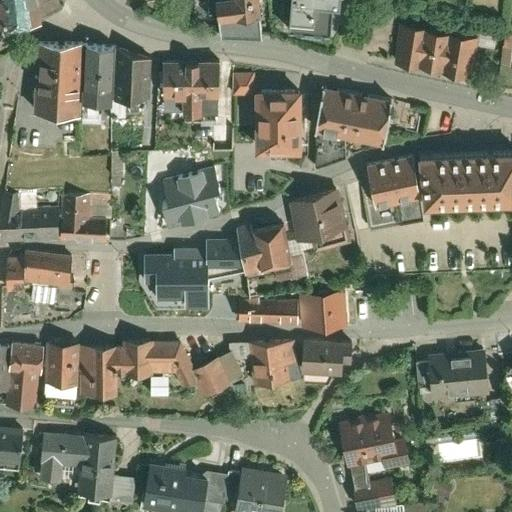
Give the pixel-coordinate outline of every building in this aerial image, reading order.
[(0,0),(0,15),(41,10),(39,0),(0,0)] [(259,4),(258,0),(214,0),(215,8),(219,7),(218,21),(256,24),(258,4),(259,4)] [(289,0),(288,16),(333,20),(334,0),(289,0)] [(393,53),(466,71),(475,34),(402,16),(393,53)] [(511,24),(503,23),(498,50),(510,52),(511,41),(511,24)] [(83,30),(34,29),(32,99),(81,101),(82,72),(83,30)] [(83,30),(82,72),(113,73),(115,35),(83,30)] [(148,87),(149,46),(115,35),(113,73),(113,85),(148,87)] [(219,48),(162,49),(162,88),(180,88),(180,104),(202,104),(202,88),(219,88),(219,48)] [(232,66),(233,85),(251,84),(250,65),(232,66)] [(346,151),(346,128),(382,135),(391,88),(321,75),(313,122),(313,159),(346,151)] [(296,85),(255,85),(256,116),(211,117),(211,141),(235,140),(235,155),(256,155),(256,145),(296,144),(296,85)] [(511,136),(420,139),(422,191),(422,196),(511,193),(511,136)] [(413,144),(364,154),(373,201),(422,191),(413,144)] [(169,214),(220,201),(215,181),(221,179),(215,157),(164,170),(169,191),(163,193),(169,214)] [(246,160),(227,160),(227,191),(246,192),(246,160)] [(341,181),(286,194),(287,198),(296,233),(310,230),(314,246),(355,236),(349,210),(341,181)] [(58,232),(104,234),(105,210),(86,209),(87,194),(60,193),(58,232)] [(56,194),(0,196),(0,230),(0,232),(58,229),(56,194)] [(284,215),(252,221),(259,257),(275,254),(291,251),(289,244),(284,215)] [(251,217),(241,220),(246,259),(259,257),(252,221),(251,217)] [(246,259),(241,220),(237,221),(239,232),(207,232),(206,246),(209,246),(209,266),(243,259),(244,263),(247,263),(246,259)] [(72,246),(30,242),(29,246),(10,246),(11,278),(29,279),(27,295),(53,297),(54,282),(68,283),(72,246)] [(275,254),(278,268),(307,262),(303,242),(289,244),(291,251),(275,254)] [(206,246),(145,247),(146,271),(157,271),(157,287),(185,286),(185,295),(210,294),(209,266),(209,246),(206,246)] [(296,294),(296,320),(344,319),(344,287),(296,288),(296,294)] [(236,299),(236,319),(296,320),(296,294),(258,293),(258,299),(236,299)] [(301,330),(301,333),(295,333),(297,349),(301,349),(300,372),(329,372),(329,367),(341,367),(341,353),(349,354),(349,331),(301,330)] [(191,361),(178,332),(120,332),(120,338),(116,338),(116,380),(122,380),(123,388),(147,387),(147,367),(177,367),(183,380),(197,374),(191,361)] [(295,332),(247,336),(249,358),(252,358),(252,366),(253,380),(299,376),(297,349),(295,333),(295,332)] [(249,358),(247,336),(228,336),(228,344),(230,343),(237,359),(240,357),(244,367),(252,366),(252,358),(249,358)] [(43,338),(7,338),(8,365),(39,365),(43,365),(43,338)] [(77,338),(43,338),(43,365),(43,374),(77,374),(77,338)] [(116,338),(77,338),(77,374),(77,377),(77,387),(116,387),(116,380),(116,338)] [(484,340),(426,345),(427,352),(414,353),(416,382),(429,381),(430,391),(448,389),(447,383),(466,381),(466,388),(488,386),(484,340)] [(228,344),(191,361),(197,374),(204,389),(243,371),(237,359),(230,343),(228,344)] [(8,382),(6,402),(35,405),(39,365),(8,365),(8,382)] [(77,374),(43,374),(42,388),(61,390),(61,405),(75,405),(76,391),(77,377),(77,374)] [(389,407),(333,417),(342,468),(347,467),(355,510),(394,503),(389,476),(366,480),(365,472),(382,469),(383,471),(410,466),(405,436),(395,438),(389,407)] [(0,418),(0,458),(20,459),(22,420),(0,418)] [(118,430),(41,422),(38,455),(42,455),(40,475),(62,477),(64,455),(83,457),(79,493),(111,497),(118,430)] [(511,437),(503,438),(504,451),(511,450),(511,437)] [(207,467),(149,458),(142,505),(188,511),(201,511),(204,497),(222,500),(223,496),(227,472),(207,469),(207,467)] [(279,511),(287,469),(241,461),(239,471),(227,468),(227,472),(223,496),(235,498),(232,511),(279,511)] [(401,511),(427,511),(427,502),(400,504),(401,511)]
